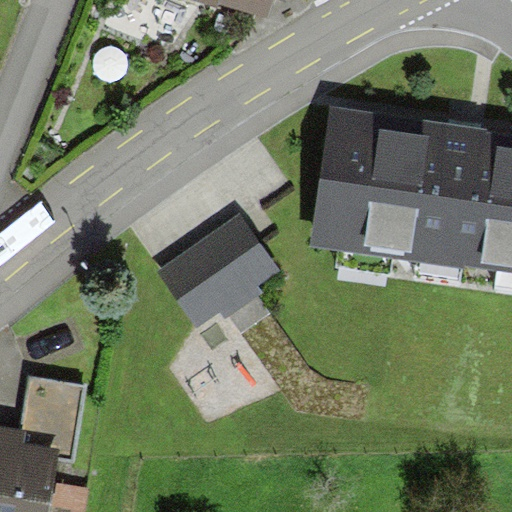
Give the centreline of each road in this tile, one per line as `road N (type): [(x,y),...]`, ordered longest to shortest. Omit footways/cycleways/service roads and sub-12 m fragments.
road 1 (tertiary): [(2,261),(191,121),(397,0)]
road 2 (residential): [(0,135),(57,0)]
